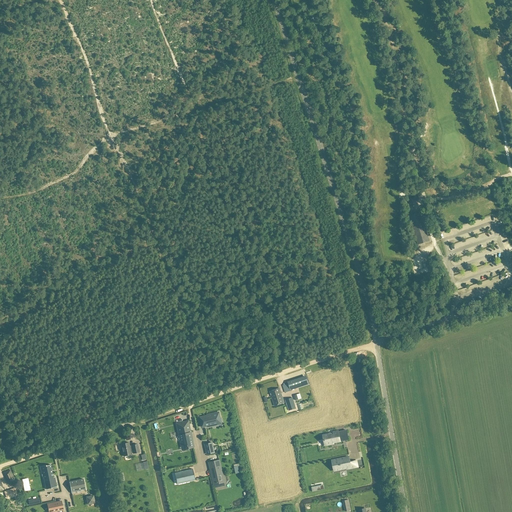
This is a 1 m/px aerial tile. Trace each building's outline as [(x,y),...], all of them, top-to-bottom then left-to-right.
[(429,241),(420,213),(408,216),(417,245),(429,241)] [(306,377),(288,383),(290,388),(284,390),(283,385),(285,393),(290,391),(290,390),(309,384),(306,377)] [(279,388),(270,391),(274,406),(284,403),(279,388)] [(289,411),(296,408),(292,398),(285,400),(289,411)] [(221,423),(219,412),(207,415),(207,416),(200,417),(202,427),(207,426),(221,423)] [(179,434),(190,431),(188,422),(177,424),(179,434)] [(329,434),(323,435),(325,446),(331,444),(331,442),(333,442),(333,443),(343,441),(343,440),(346,439),(346,440),(349,440),(347,431),(339,432),(333,433),(333,435),(329,436),(329,434)] [(190,432),(179,435),(182,447),(187,445),(187,449),(194,447),(192,439),(191,437),(190,432)] [(122,444),(121,444),(121,445),(120,447),(121,449),(122,450),(124,456),(131,455),(131,454),(133,454),(139,452),(138,444),(131,446),(132,447),(130,447),(129,443),(126,443),(125,443),(123,443),(122,444)] [(207,454),(214,453),(212,443),(205,445),(207,454)] [(349,462),(348,457),(332,461),(335,471),(349,468),(349,469),(357,467),(356,461),(349,462)] [(209,463),(210,469),(214,484),(218,483),(220,482),(224,481),(219,460),(209,463)] [(46,489),(57,487),(55,477),(53,478),(52,472),(51,473),(51,471),(52,471),(51,465),(47,466),(47,465),(40,467),(41,473),(44,472),(45,476),(43,476),(46,489)] [(177,484),(195,480),(193,469),(175,473),(177,484)] [(4,473),(9,485),(16,482),(12,473),(12,474),(10,470),(4,473)] [(83,479),(69,482),(72,494),(72,492),(82,490),(85,489),(85,491),(86,491),(85,489),(83,479)] [(62,501),(47,504),(49,511),(54,511),(63,510),(64,511),(63,511),(64,511),(62,501)]
